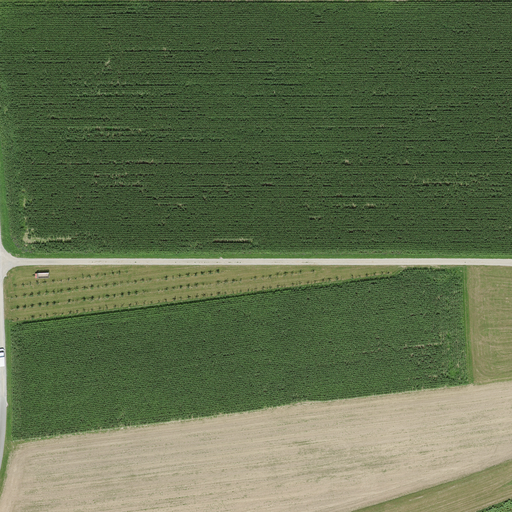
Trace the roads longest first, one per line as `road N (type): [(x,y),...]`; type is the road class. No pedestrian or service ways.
road 1 (track): [(0,263),(511,263)]
road 2 (track): [(0,460),(0,263)]
